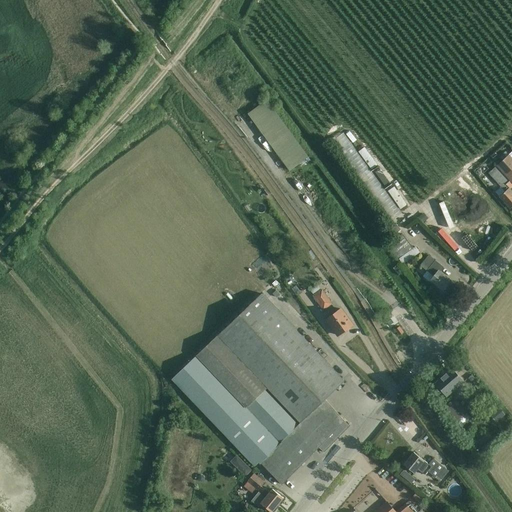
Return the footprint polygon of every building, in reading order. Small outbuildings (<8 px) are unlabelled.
[(267,100),(248,114),(290,171),(308,158),(267,100)] [(356,146),(360,152),(364,150),(360,143),(356,146)] [(367,151),(362,154),(369,165),(374,162),(367,151)] [(511,181),(511,156),(509,154),(489,172),(505,191),(499,196),(511,209),(511,207),(511,190),(506,183),(510,179),(511,181)] [(379,161),(372,166),(399,204),(406,199),(379,161)] [(429,218),(427,222),(436,227),(438,223),(429,218)] [(403,234),(387,246),(397,260),(413,248),(403,234)] [(444,268),(429,257),(421,267),(434,277),(431,282),(445,292),(452,282),(440,273),(444,268)] [(311,288),(319,284),(316,278),(308,283),(311,288)] [(333,302),(324,290),(316,296),(325,309),(333,302)] [(261,293),(218,334),(301,420),(324,398),(343,380),(261,293)] [(352,325),(340,309),(326,319),(339,335),(352,325)] [(403,332),(399,326),(395,329),(399,335),(403,332)] [(301,420),(218,334),(172,379),(255,466),(260,461),(282,484),(328,438),(332,442),(349,425),(344,421),(324,398),(301,420)] [(454,390),(456,393),(459,390),(457,388),(464,381),(452,368),(434,384),(446,397),(454,390)] [(466,412),(454,398),(445,406),(457,421),(466,412)] [(499,408),(493,414),(498,420),(504,415),(499,408)] [(405,416),(414,431),(420,427),(410,412),(405,416)] [(434,451),(442,457),(446,452),(437,446),(434,451)] [(440,481),(449,471),(433,458),(429,464),(414,452),(403,464),(414,473),(417,469),(425,475),(428,471),(435,478),(435,477),(440,481)] [(411,483),(415,479),(404,469),(400,474),(411,483)] [(247,481),(258,490),(265,482),(254,473),(247,481)] [(424,481),(420,485),(429,494),(433,489),(424,481)] [(251,501),(259,507),(261,504),(271,511),(283,498),(273,489),(270,492),(265,488),(260,494),(259,492),(251,501)] [(418,511),(408,500),(396,511),(387,501),(374,511),(418,511)]
